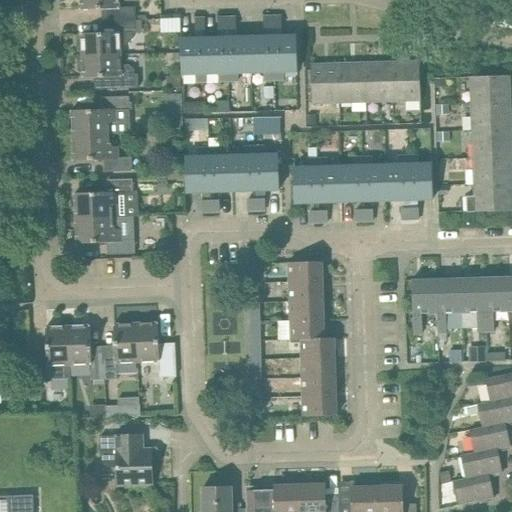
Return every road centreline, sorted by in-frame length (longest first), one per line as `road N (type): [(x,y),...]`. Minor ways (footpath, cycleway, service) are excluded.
road 1 (residential): [(191,285),(64,290),(43,277),(31,0)]
road 2 (residential): [(211,431),(232,455),(354,449),(363,442),(361,242)]
road 3 (residential): [(191,285),(194,232),(275,229),(308,244),(361,242)]
road 4 (residential): [(511,237),(361,242)]
road 5 (residential): [(211,431),(196,403),(191,285)]
road 6 (residential): [(511,32),(387,0)]
